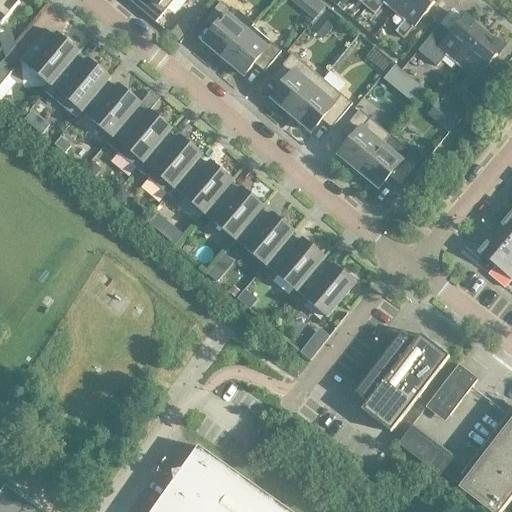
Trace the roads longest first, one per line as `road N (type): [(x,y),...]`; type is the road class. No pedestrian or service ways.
road 1 (residential): [(416,270),(94,0)]
road 2 (unclassified): [(104,511),(222,332)]
road 3 (residential): [(416,270),(511,154)]
road 4 (residential): [(511,344),(416,270)]
